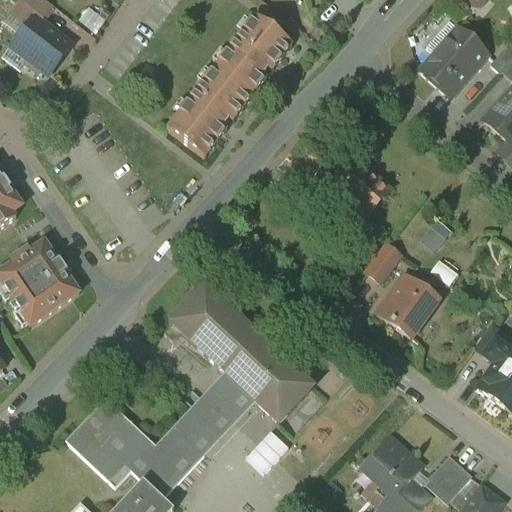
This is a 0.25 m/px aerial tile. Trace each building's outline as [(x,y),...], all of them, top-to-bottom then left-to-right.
[(39,0),(21,0),(10,15),(28,30),(34,22),(39,25),(51,10),(39,0)] [(218,68),(214,72),(252,102),(291,51),(254,21),(250,27),(242,36),(225,58),(218,68)] [(39,25),(34,22),(28,30),(12,51),(26,61),(24,64),(25,65),(26,69),(36,78),(41,77),(42,77),(44,75),(49,79),(71,50),(64,45),(61,46),(53,39),(52,36),(39,25)] [(236,32),(242,36),(250,27),(244,22),(236,32)] [(455,34),(460,38),(451,48),(447,44),(420,75),(451,102),(468,83),(465,81),(474,71),(477,73),(486,62),(488,64),(490,61),(457,32),(455,34)] [(511,45),(495,65),(493,63),(491,65),(493,67),(491,70),(500,79),(502,78),(511,66),(511,45)] [(212,64),(218,68),(225,58),(220,54),(212,64)] [(511,66),(502,78),(511,87),(511,66)] [(252,102),(214,72),(210,77),(203,87),(186,109),(178,118),(166,134),(204,164),(252,102)] [(197,83),(203,87),(210,77),(205,73),(197,83)] [(511,92),(483,125),(506,146),(511,151),(511,92)] [(173,114),(178,118),(186,109),(180,104),(173,114)] [(320,133),(290,165),(311,184),(341,152),(320,133)] [(511,151),(506,146),(495,156),(511,171),(511,151)] [(389,195),(354,164),(331,190),(351,208),(365,221),(389,195)] [(0,178),(0,232),(16,222),(12,217),(22,210),(10,193),(3,183),(0,178)] [(351,208),(331,190),(317,206),(337,224),(351,208)] [(44,246),(29,256),(27,253),(11,264),(13,267),(0,275),(0,287),(29,331),(79,297),(65,277),(67,276),(59,265),(57,266),(44,246)] [(385,251),(366,278),(379,288),(398,261),(385,251)] [(436,307),(404,283),(403,284),(404,285),(390,305),(389,304),(378,319),(391,328),(390,329),(409,343),(410,342),(406,339),(419,321),(424,324),(436,307)] [(224,377),(257,343),(204,293),(171,328),(172,330),(181,338),(224,377)] [(492,329),(473,354),(483,361),(483,362),(486,364),(505,339),(492,329)] [(172,330),(164,339),(173,346),(181,338),(172,330)] [(511,344),(505,339),(486,364),(494,371),(506,355),(507,355),(511,349),(511,344)] [(257,343),(224,377),(255,405),(279,428),(311,393),(257,343)] [(494,405),(511,379),(511,358),(507,355),(506,355),(494,371),(478,393),(494,405)] [(226,406),(242,419),(255,405),(224,377),(211,391),(226,406)] [(511,379),(494,405),(511,418),(511,379)] [(211,391),(156,451),(139,436),(115,461),(126,471),(142,487),(143,488),(162,505),(205,459),(190,445),(226,406),(211,391)] [(106,404),(67,446),(110,487),(126,471),(115,461),(139,436),(106,404)] [(226,406),(190,445),(205,459),(242,419),(226,406)] [(422,470),(391,441),(361,472),(389,499),(376,511),(422,511),(429,505),(408,485),(422,470)] [(451,461),(426,487),(445,505),(468,481),(470,479),(451,461)] [(454,511),(464,511),(481,491),(468,481),(445,505),(454,511)] [(169,511),(162,505),(143,488),(142,487),(118,511),(169,511)] [(500,511),(503,508),(481,491),(464,511),(500,511)]
